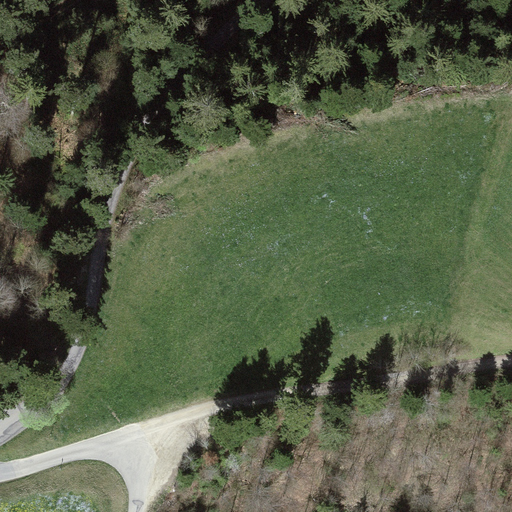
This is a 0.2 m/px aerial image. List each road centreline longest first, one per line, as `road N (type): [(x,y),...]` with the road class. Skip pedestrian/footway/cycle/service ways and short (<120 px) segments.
road 1 (track): [(511,357),(231,397),(0,470)]
road 2 (unclassified): [(0,425),(68,372),(129,147),(174,85),(258,0)]
